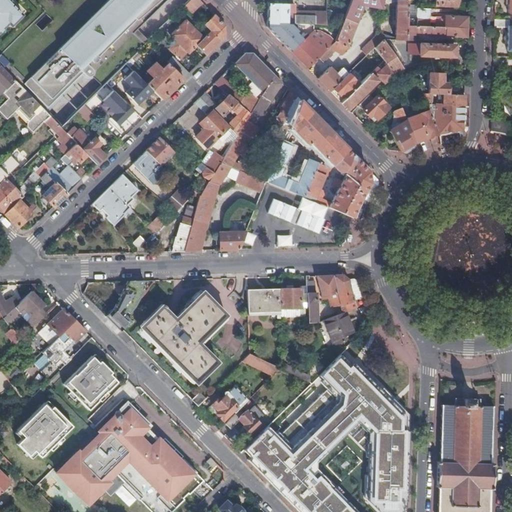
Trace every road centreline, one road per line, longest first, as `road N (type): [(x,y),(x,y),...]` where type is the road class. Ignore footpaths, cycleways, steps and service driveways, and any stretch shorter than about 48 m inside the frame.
road 1 (residential): [(283,511),(43,270)]
road 2 (residential): [(43,270),(377,259)]
road 3 (residential): [(25,251),(251,31)]
road 4 (tertiary): [(251,31),(407,188)]
road 5 (residential): [(429,341),(422,511)]
road 6 (tertiary): [(481,0),(477,113),(459,165)]
road 7 (residential): [(508,480),(510,343)]
